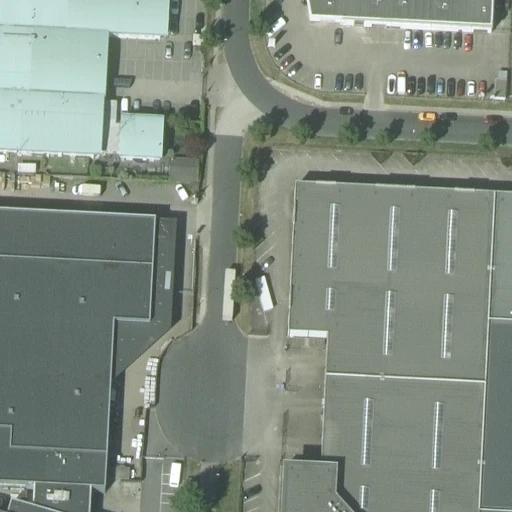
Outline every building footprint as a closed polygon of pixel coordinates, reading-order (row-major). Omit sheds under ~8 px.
[(0,0),(0,155),(10,156),(25,157),(93,160),(99,154),(99,155),(120,156),(125,162),(133,163),(133,165),(136,167),(142,167),(145,166),(145,163),(153,164),(159,158),(160,150),(163,150),(164,147),(164,141),(164,140),(163,138),(161,138),(161,130),(155,123),(127,122),(121,128),(115,128),(116,105),(103,104),(105,65),(107,39),(159,42),(166,36),(167,0),(0,0)] [(338,27),(490,35),(492,0),(310,0),(309,26),(338,20),(338,27)] [(204,48),(205,39),(190,38),(190,47),(204,48)] [(164,123),(155,123),(161,130),(161,138),(163,138),(164,123)] [(162,166),(163,150),(160,150),(159,158),(153,164),(145,163),(145,166),(162,166)] [(125,162),(120,156),(119,164),(133,165),(133,163),(125,162)] [(325,384),(484,392),(494,200),(294,190),(287,339),(327,341),(325,384)] [(511,511),(511,200),(494,200),(484,392),(325,384),(320,478),(279,476),(277,511),(511,511)] [(90,511),(91,495),(104,495),(113,328),(149,330),(154,228),(153,228),(153,225),(142,225),(142,224),(0,216),(0,490),(33,492),(31,511),(28,511),(9,506),(7,511),(90,511)] [(127,471),(107,470),(106,480),(127,481),(127,471)] [(191,491),(191,485),(191,484),(184,483),(183,491),(191,491)]
